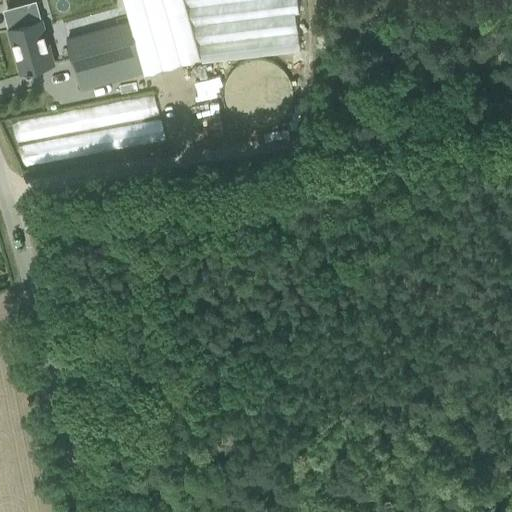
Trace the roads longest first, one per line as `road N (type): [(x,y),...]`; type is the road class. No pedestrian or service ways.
road 1 (track): [(511,108),(5,190)]
road 2 (unclassified): [(74,511),(0,174)]
